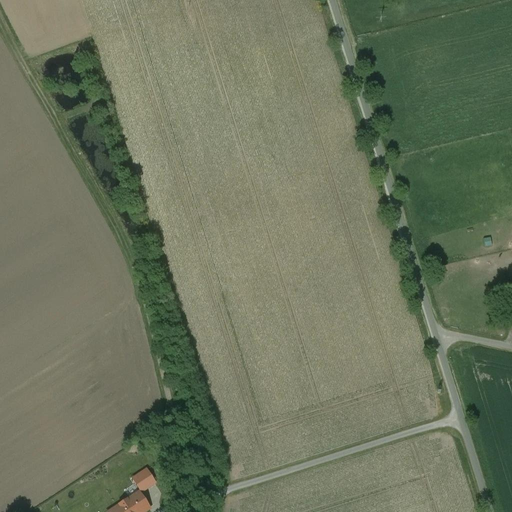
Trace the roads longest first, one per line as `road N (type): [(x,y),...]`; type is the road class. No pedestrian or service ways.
road 1 (unclassified): [(437,342),(331,0)]
road 2 (unclassified): [(489,511),(437,342)]
